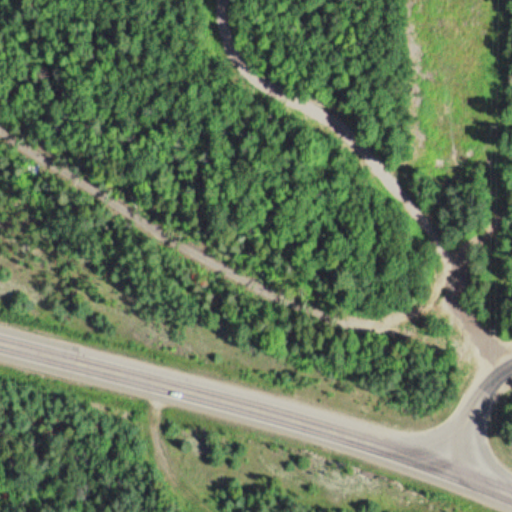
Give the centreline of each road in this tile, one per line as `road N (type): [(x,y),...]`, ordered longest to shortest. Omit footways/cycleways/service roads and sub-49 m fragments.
road 1 (residential): [(511,360),(451,338),(355,321),(156,225),(0,121)]
road 2 (secondary): [(511,483),(458,459),(0,338)]
road 3 (track): [(162,381),(167,457),(193,494),(226,511)]
